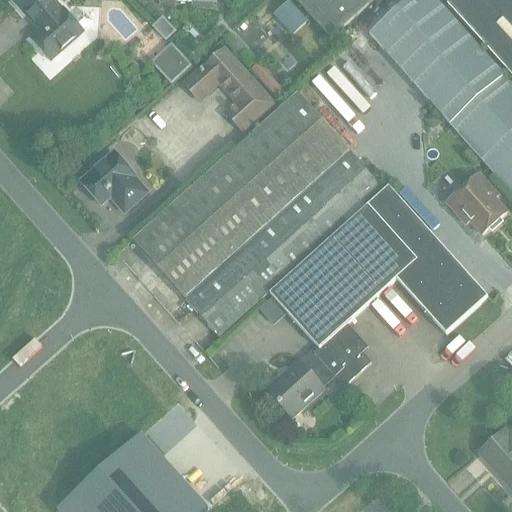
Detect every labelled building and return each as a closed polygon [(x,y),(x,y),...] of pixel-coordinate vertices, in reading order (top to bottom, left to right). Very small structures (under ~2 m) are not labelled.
[(64,11),(63,12),(52,0),(16,0),(14,2),(26,17),(30,14),(43,29),(34,38),(54,60),(84,34),(83,33),(93,24),(83,14),(74,22),(64,11)] [(153,0),(154,1),(160,1),(159,9),(175,10),(176,2),(216,4),(216,0),(153,0)] [(294,0),(331,41),(376,0),(294,0)] [(511,87),(504,78),(433,0),(408,0),(369,35),(511,195),(511,87)] [(511,0),(454,0),(447,7),(511,78),(511,0)] [(289,3),(274,17),(292,36),(306,23),(289,3)] [(177,33),(163,18),(152,28),(166,43),(177,33)] [(348,31),(339,39),(347,47),(356,39),(348,31)] [(277,106),(226,49),(184,87),(200,105),(219,87),(234,104),(223,114),(244,137),(277,106)] [(285,92),(259,64),(251,71),(277,99),(285,92)] [(297,97),(210,176),(133,244),(184,301),(261,232),(348,154),(297,97)] [(433,113),(425,120),(433,129),(441,122),(433,113)] [(128,212),(147,195),(133,179),(134,178),(114,155),(81,184),(101,207),(114,196),(128,212)] [(350,156),(263,234),(186,303),(219,339),(383,192),(350,156)] [(483,236),(507,215),(488,194),(492,191),(480,177),(448,205),(460,218),(464,215),(483,236)] [(335,379),(345,389),(372,365),(359,351),(365,346),(348,326),(397,282),(446,337),(488,300),(389,190),(270,297),(317,349),(312,353),(335,379)] [(335,379),(312,353),(300,364),(299,364),(267,393),(292,421),(325,392),(323,390),(335,379)] [(72,361),(0,433),(0,463),(49,511),(57,511),(139,430),(72,361)] [(506,433),(480,456),(511,492),(511,433),(509,437),(506,433)] [(142,437),(58,511),(207,511),(209,511),(142,437)]
